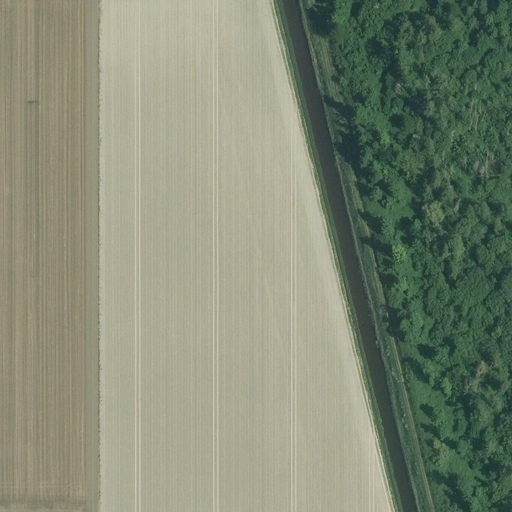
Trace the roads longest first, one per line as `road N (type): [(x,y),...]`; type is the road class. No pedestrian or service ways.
road 1 (track): [(433,511),(312,0)]
road 2 (track): [(511,222),(422,219),(368,236)]
